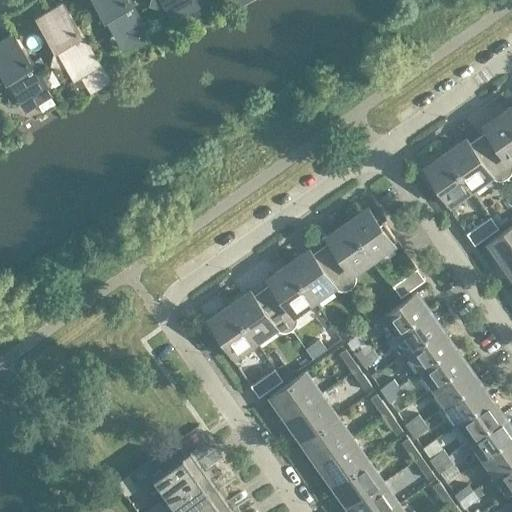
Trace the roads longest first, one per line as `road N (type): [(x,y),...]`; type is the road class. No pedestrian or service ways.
road 1 (residential): [(379,152),(184,288),(173,308)]
road 2 (residential): [(301,511),(177,344),(173,308)]
road 3 (residential): [(511,344),(379,152)]
road 4 (residential): [(511,59),(379,152)]
